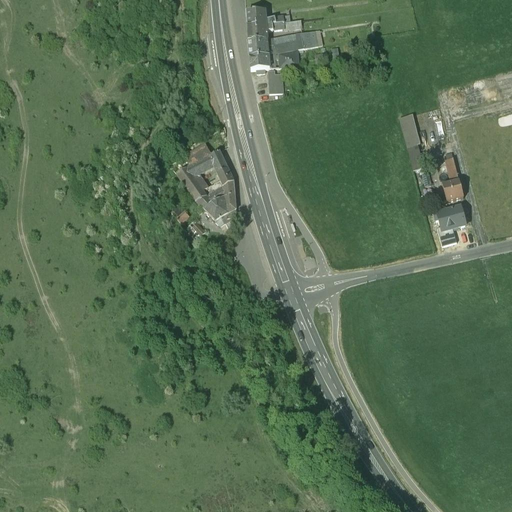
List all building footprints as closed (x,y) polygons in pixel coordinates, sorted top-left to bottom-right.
[(253,14),(246,15),(247,30),(266,28),(265,23),(265,13),(258,14),(253,14)] [(286,19),(271,20),(271,21),(265,23),(266,28),(284,26),(284,22),(286,21),(286,19)] [(284,26),(266,28),(266,34),(287,31),(287,29),(285,30),(284,26)] [(266,28),(247,30),(248,45),(267,43),(266,34),(266,28)] [(297,44),(268,49),(268,59),(278,57),(286,55),(297,53),(299,52),(297,44)] [(268,49),(249,51),(250,61),(268,59),(268,49)] [(297,53),(286,55),(287,64),(298,63),(297,53)] [(286,55),(278,57),(280,71),(298,69),(298,63),(287,64),(286,55)] [(278,57),(268,59),(269,72),(280,71),(278,57)] [(268,59),(250,61),(251,73),(256,73),(264,72),(269,72),(268,59)] [(412,118),(400,121),(414,173),(424,171),(418,148),(420,147),(412,118)] [(220,156),(188,173),(194,182),(215,171),(224,166),(220,156)] [(453,161),(446,163),(451,181),(454,185),(458,184),(453,161)] [(224,166),(215,171),(218,177),(227,172),(224,166)] [(227,172),(218,177),(221,185),(224,191),(233,185),(227,172)] [(194,182),(188,173),(177,179),(184,189),(196,206),(206,201),(206,199),(203,195),(194,182)] [(184,189),(177,179),(173,181),(180,192),(184,189)] [(454,185),(442,188),(447,206),(463,201),(458,184),(454,185)] [(206,201),(196,206),(216,225),(230,217),(234,222),(237,221),(236,214),(233,185),(224,191),(218,194),(206,201)] [(221,185),(215,188),(218,194),(224,191),(221,185)] [(211,190),(203,195),(206,199),(214,194),(211,190)] [(230,217),(216,225),(221,230),(234,222),(230,217)]
